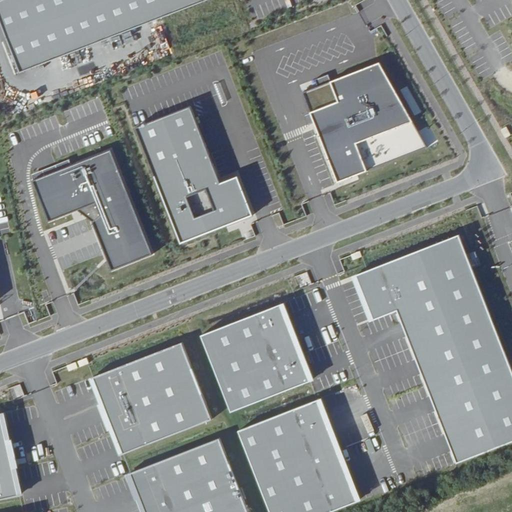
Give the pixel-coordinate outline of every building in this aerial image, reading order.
[(0,0),(0,21),(20,73),(206,0),(0,0)] [(318,87),(303,93),(336,177),(355,170),(357,175),(427,147),(380,62),(331,81),(329,74),(315,80),(318,87)] [(221,183),(191,106),(136,127),(181,243),(253,215),(238,176),(221,183)] [(111,271),(153,254),(111,148),(71,164),(35,178),(32,179),(48,221),(76,210),(95,203),(100,215),(92,222),(111,271)] [(33,172),(35,178),(71,164),(69,158),(33,172)] [(355,170),(336,177),(338,182),(357,175),(355,170)] [(76,210),(92,222),(100,215),(95,203),(76,210)] [(511,441),(511,374),(457,236),(356,276),(373,319),(397,310),(457,463),(511,441)] [(306,271),(295,275),(300,288),(311,284),(306,271)] [(280,305),(200,336),(230,412),(310,381),(280,305)] [(183,342),(73,385),(103,462),(212,419),(183,342)] [(19,384),(10,388),(14,398),(23,394),(19,384)] [(337,410),(358,402),(353,389),(332,397),(337,410)] [(317,400),(237,431),(269,511),(328,511),(356,501),(317,400)] [(2,413),(0,413),(0,499),(20,495),(2,413)] [(374,429),(362,433),(368,451),(380,447),(374,429)] [(248,511),(220,438),(110,481),(122,511),(248,511)]
